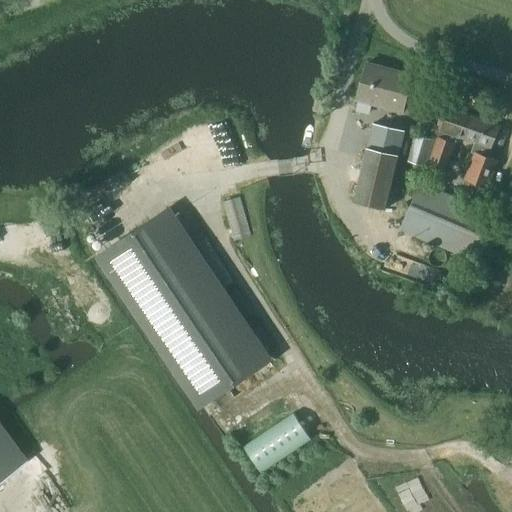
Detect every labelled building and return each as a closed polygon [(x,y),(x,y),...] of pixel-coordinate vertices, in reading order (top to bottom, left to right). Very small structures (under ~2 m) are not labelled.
[(400,112),(410,75),(366,63),(356,100),(400,112)] [(432,140),(424,166),(445,173),(458,138),(473,143),(470,152),(472,153),(463,180),(487,188),(497,159),(487,156),(490,148),(499,126),(443,105),(432,140)] [(366,147),(353,202),(385,209),(398,154),(397,154),(402,131),(373,124),(367,147),(366,147)] [(408,127),(407,130),(409,134),(413,135),(416,133),(417,129),(415,126),(411,125),(408,127)] [(415,135),(408,161),(424,166),(432,140),(415,135)] [(473,258),(491,215),(418,185),(400,228),(473,258)] [(240,199),(223,204),(233,241),(250,237),(240,199)] [(167,207),(100,250),(198,403),(265,360),(167,207)] [(293,413),(243,446),(261,473),(311,439),(293,413)] [(0,477),(22,462),(0,431),(0,477)]
